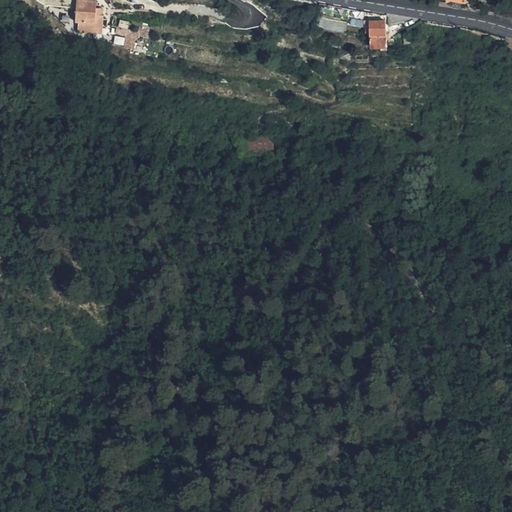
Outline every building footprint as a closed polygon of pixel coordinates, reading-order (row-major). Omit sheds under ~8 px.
[(74,24),(91,25),(91,20),(99,21),(101,8),(99,8),(99,4),(96,4),(96,1),(93,1),(92,0),(72,0),(71,14),(75,14),(74,24)] [(387,14),(372,13),(370,36),(385,37),(386,33),(387,14)] [(120,39),(125,40),(126,38),(127,23),(113,19),(112,25),(122,28),(120,39)] [(144,30),(146,23),(133,20),(133,24),(132,27),(144,30)] [(501,33),(488,28),(486,36),(499,40),(501,33)] [(270,128),(259,130),(238,133),(240,146),(273,141),(270,128)]
